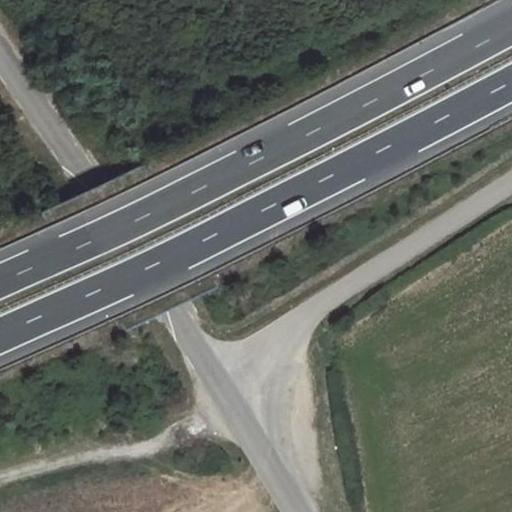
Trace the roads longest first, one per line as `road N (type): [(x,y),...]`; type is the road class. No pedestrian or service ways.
road 1 (trunk): [(0,337),(147,272),(511,79)]
road 2 (trunk): [(511,30),(302,140),(0,280)]
road 3 (unclassified): [(209,369),(0,56)]
road 4 (unclassified): [(511,188),(209,369)]
road 5 (track): [(229,405),(143,447),(0,477)]
road 6 (unclassified): [(293,511),(209,369)]
